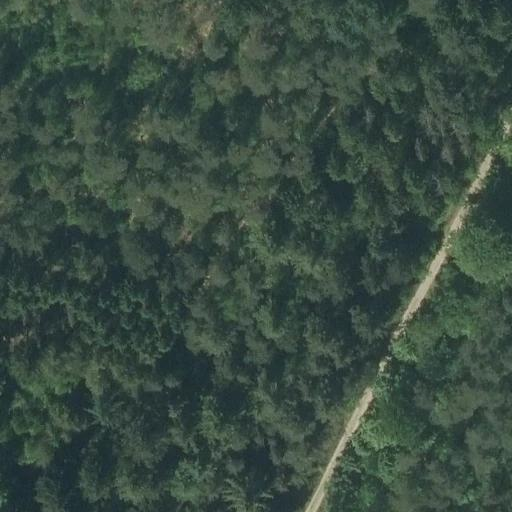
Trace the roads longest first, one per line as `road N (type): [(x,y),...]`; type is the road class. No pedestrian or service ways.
road 1 (track): [(0,185),(364,210),(450,231)]
road 2 (track): [(450,231),(309,511)]
road 3 (track): [(43,0),(78,190)]
road 4 (track): [(511,107),(450,231)]
